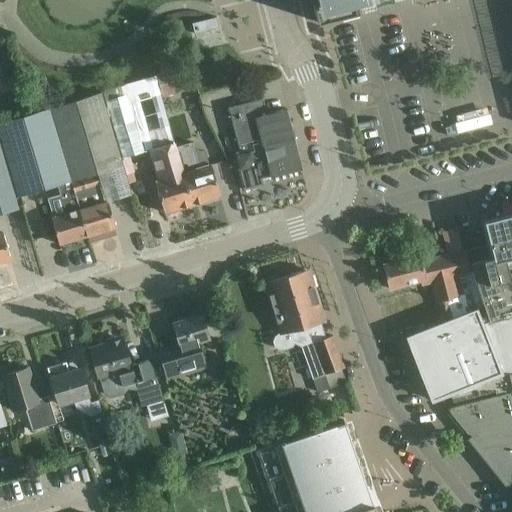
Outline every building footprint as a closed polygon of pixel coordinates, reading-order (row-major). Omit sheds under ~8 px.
[(511,0),(311,0),(317,22),(401,0),(511,0)] [(212,19),(192,24),(194,34),(197,33),(211,30),(218,28),(218,26),(217,22),(216,18),(212,19)] [(0,91),(11,88),(2,63),(0,64),(0,91)] [(155,76),(161,95),(177,90),(171,71),(155,76)] [(102,93),(121,158),(144,151),(125,86),(102,93)] [(98,240),(115,235),(113,228),(115,228),(107,201),(104,202),(95,173),(122,165),(101,94),(49,109),(48,109),(86,236),(96,233),(98,240)] [(302,169),(286,109),(266,114),(262,99),(227,108),(239,152),(233,153),(243,190),(263,185),(262,179),(302,169)] [(59,245),(86,236),(48,109),(33,114),(0,123),(0,139),(17,197),(58,185),(61,194),(47,199),(53,217),(51,218),(59,245)] [(211,165),(209,166),(205,151),(198,151),(195,153),(192,143),(188,144),(183,127),(170,129),(174,143),(176,148),(192,205),(220,197),(211,165)] [(154,182),(164,213),(192,205),(176,148),(174,143),(148,151),(157,181),(154,182)] [(0,262),(10,259),(4,240),(2,232),(0,232),(0,212),(17,208),(0,151),(0,262)] [(142,180),(129,183),(133,196),(145,193),(142,180)] [(488,322),(511,316),(511,212),(481,220),(489,249),(477,252),(476,248),(464,251),(470,271),(471,271),(483,308),(488,322)] [(441,322),(483,308),(471,271),(470,271),(464,251),(464,250),(421,261),(420,255),(382,265),(388,289),(420,281),(421,285),(431,282),(441,322)] [(308,269),(303,271),(265,282),(281,333),(279,334),(275,337),(273,342),(274,346),(278,349),(283,350),(292,347),(294,343),(293,341),(302,338),(299,329),(324,322),(308,269)] [(441,322),(406,336),(406,337),(430,399),(431,400),(449,393),(453,402),(495,391),(496,396),(501,395),(496,377),(500,376),(505,375),(488,322),(485,314),(483,308),(441,322)] [(159,352),(167,381),(209,368),(200,341),(208,338),(201,315),(172,324),(179,346),(159,352)] [(511,316),(488,322),(505,375),(508,374),(511,373),(511,316)] [(301,347),(312,379),(343,368),(332,336),(301,347)] [(106,344),(90,349),(96,368),(98,376),(99,379),(103,391),(103,393),(107,396),(112,398),(124,394),(128,389),(136,390),(141,407),(146,406),(150,421),(168,416),(163,400),(164,400),(159,386),(158,383),(152,363),(136,368),(135,363),(130,365),(123,344),(108,348),(106,344)] [(90,403),(87,395),(88,395),(79,369),(69,372),(66,362),(46,368),(58,404),(73,399),(75,408),(90,416),(98,440),(110,437),(98,400),(90,403)] [(37,399),(29,373),(21,375),(20,370),(2,376),(8,395),(13,410),(24,407),(32,431),(56,423),(53,415),(47,396),(37,399)] [(496,396),(449,408),(447,410),(511,490),(511,373),(508,374),(511,390),(511,391),(501,395),(496,396)] [(99,379),(93,381),(97,393),(103,391),(99,379)] [(375,511),(373,505),(364,508),(355,482),(362,479),(361,478),(357,479),(348,453),(352,451),(351,449),(350,450),(341,424),(345,422),(345,421),(344,421),(344,422),(258,451),(278,511),(375,511)]
